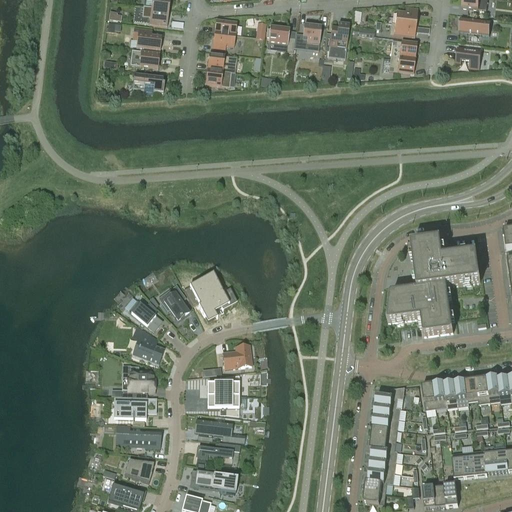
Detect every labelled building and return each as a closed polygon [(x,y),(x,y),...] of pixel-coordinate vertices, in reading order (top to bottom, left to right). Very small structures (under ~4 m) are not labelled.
[(144,0),(144,9),(151,10),(169,12),(170,0),(144,0)] [(486,13),(487,0),(462,0),(462,10),(486,13)] [(142,19),(150,20),(149,27),(167,29),(169,12),(151,10),(143,9),(142,19)] [(395,27),(416,29),(418,12),(405,10),(404,16),(396,15),(395,26),(395,27)] [(306,24),(327,23),(326,14),(306,15),(306,24)] [(460,21),(459,35),(489,38),(491,25),(460,21)] [(216,24),(214,36),(235,38),(236,27),(216,24)] [(414,40),(416,29),(395,27),(395,26),(391,26),(390,37),(414,40)] [(318,54),(321,29),(304,27),(302,46),(306,47),(305,53),(318,54)] [(328,60),(345,62),(349,28),(338,27),(337,31),(331,30),(328,60)] [(258,29),(256,41),(263,42),(265,30),(258,29)] [(288,42),(289,32),(282,31),(277,30),(277,31),(270,30),(270,29),(268,46),(277,47),(276,54),(293,56),(295,43),(288,42)] [(152,33),(149,33),(134,31),(132,42),(137,43),(136,50),(160,53),(161,40),(151,39),(152,33)] [(235,38),(214,36),(212,53),(225,54),(226,48),(234,49),(235,38)] [(392,59),(415,62),(416,47),(394,44),(392,59)] [(457,49),(455,66),(461,67),(462,63),(469,64),(468,71),(479,72),(482,52),(468,51),(468,52),(465,52),(465,50),(457,49)] [(160,57),(132,53),(130,68),(158,71),(160,57)] [(207,73),(235,76),(237,61),(209,57),(207,73)] [(383,61),(381,73),(391,74),(391,75),(413,77),(415,62),(392,59),(392,62),(383,61)] [(328,86),(330,70),(323,69),(320,86),(328,86)] [(235,76),(207,73),(205,88),(229,91),(231,76),(235,76)] [(143,96),(152,97),(153,94),(163,95),(164,88),(162,88),(163,81),(134,77),(132,92),(144,93),(143,96)] [(262,80),(262,87),(275,88),(275,80),(262,80)] [(463,260),(443,262),(441,244),(412,248),(418,294),(391,298),(388,326),(422,321),(424,339),(453,335),(447,289),(466,287),(466,284),(471,283),(471,286),(480,285),(477,258),(467,259),(468,262),(463,263),(463,260)] [(190,289),(184,293),(192,309),(196,307),(198,306),(199,307),(198,308),(204,319),(205,318),(206,320),(208,323),(216,319),(217,321),(217,320),(214,315),(214,314),(221,310),(222,311),(222,312),(223,312),(223,311),(236,304),(234,299),(230,291),(223,295),(216,282),(203,289),(201,284),(191,289),(190,288),(189,288),(190,289)] [(180,304),(185,301),(176,288),(158,301),(167,314),(169,312),(177,324),(180,322),(180,323),(182,321),(189,316),(180,304)] [(158,308),(153,300),(149,303),(156,310),(158,308)] [(137,304),(132,301),(124,311),(129,314),(128,315),(147,330),(155,319),(153,317),(157,312),(149,305),(144,310),(137,304)] [(143,333),(140,341),(147,343),(149,337),(143,333)] [(158,368),(161,360),(164,353),(164,352),(138,342),(137,343),(138,343),(133,358),(132,357),(132,358),(158,368)] [(236,355),(223,356),(225,372),(251,369),(249,349),(236,350),(236,355)] [(121,394),(121,400),(147,401),(148,395),(154,395),(154,383),(152,383),(153,376),(138,376),(138,370),(130,370),(130,376),(129,383),(128,383),(127,394),(121,394)] [(207,386),(207,399),(239,399),(239,386),(239,379),(226,380),(226,386),(207,386)] [(498,380),(487,381),(490,406),(500,405),(501,405),(498,382),(498,380)] [(479,408),(490,406),(487,381),(476,383),(479,404),(478,404),(479,408)] [(501,405),(500,405),(501,407),(511,406),(508,381),(498,382),(501,405)] [(476,383),(465,384),(468,405),(469,405),(478,404),(479,404),(476,383)] [(469,409),(469,405),(468,405),(465,384),(455,386),(458,411),(469,409)] [(444,386),(433,387),(436,412),(447,411),(444,387),(444,386)] [(455,386),(444,387),(447,411),(447,412),(458,411),(455,386)] [(425,414),(436,412),(433,387),(422,389),(425,414)] [(377,398),(375,409),(397,412),(397,411),(398,401),(403,402),(405,391),(391,393),(390,399),(377,398)] [(207,399),(207,412),(219,412),(226,412),(225,418),(239,420),(239,412),(239,411),(246,412),(246,400),(239,399),(207,399)] [(115,402),(115,421),(134,422),(146,423),(146,422),(144,421),(145,408),(154,408),(155,402),(156,402),(156,401),(147,401),(121,400),(114,400),(114,402),(115,402)] [(375,409),(374,420),(399,423),(401,411),(397,411),(397,412),(375,409)] [(374,420),(373,430),(398,433),(399,423),(374,420)] [(198,435),(198,437),(197,443),(212,445),(212,439),(222,440),(222,444),(244,447),(245,438),(231,437),(232,428),(232,427),(200,423),(200,425),(195,424),(194,435),(198,435)] [(130,434),(130,429),(116,428),(116,435),(120,435),(119,447),(129,448),(129,446),(136,446),(136,448),(145,448),(145,451),(160,452),(160,445),(155,445),(156,436),(130,434)] [(373,430),(371,441),(396,444),(398,433),(373,430)] [(396,444),(371,441),(370,452),(372,452),(395,455),(395,454),(396,444)] [(197,450),(196,458),(197,458),(196,463),(207,465),(207,459),(221,461),(221,466),(231,468),(231,467),(233,455),(238,456),(239,456),(240,448),(218,446),(218,452),(197,450)] [(473,448),(462,449),(463,456),(465,480),(476,479),(473,455),(473,448)] [(506,454),(506,450),(494,451),(495,455),(497,475),(508,474),(506,454)] [(372,452),(371,463),(396,466),(398,455),(395,454),(395,455),(372,452)] [(484,456),(485,456),(485,454),(473,455),(476,479),(487,478),(487,476),(487,477),(484,456)] [(495,455),(485,456),(484,456),(487,477),(487,476),(497,475),(495,455)] [(454,482),(455,482),(465,480),(463,456),(452,457),(454,482)] [(396,466),(371,463),(370,473),(395,477),(396,466)] [(153,467),(129,464),(124,478),(149,486),(151,477),(151,476),(152,473),(153,467)] [(192,473),(191,475),(194,476),(194,479),(193,479),(192,484),(195,484),(195,486),(194,486),(194,489),(198,490),(220,493),(220,494),(220,495),(235,497),(237,481),(216,478),(217,472),(205,471),(204,475),(204,477),(195,475),(195,473),(192,473)] [(105,472),(103,477),(115,480),(117,476),(105,472)] [(369,484),(368,484),(387,487),(394,488),(395,477),(370,473),(369,484)] [(133,511),(138,511),(141,504),(143,497),(141,497),(142,493),(114,484),(113,487),(115,488),(110,505),(133,511)] [(368,484),(369,484),(366,484),(365,495),(386,497),(387,487),(368,484)] [(445,489),(446,510),(458,508),(455,484),(444,484),(444,489),(445,489)] [(434,490),(436,511),(446,510),(445,489),(444,489),(434,490)] [(436,511),(434,490),(423,491),(425,511),(436,511)] [(385,508),(386,497),(365,495),(363,506),(385,508)] [(186,499),(182,511),(206,511),(208,505),(186,499)]
